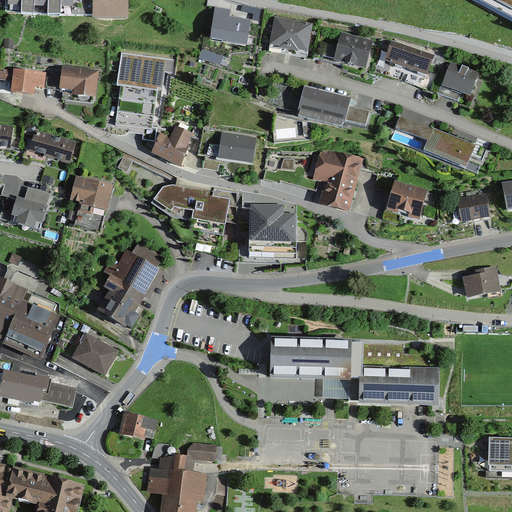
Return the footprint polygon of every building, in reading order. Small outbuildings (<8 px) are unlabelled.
[(71,0),(9,0),(10,7),(71,9),(71,0)] [(93,0),(93,20),(128,21),(128,0),(93,0)] [(511,0),(466,0),(511,23),(511,0)] [(231,8),(213,6),(208,40),(247,46),(251,20),(230,17),(231,8)] [(313,25),(274,18),(269,48),(307,55),(313,25)] [(372,42),(340,34),(332,65),(364,73),(372,42)] [(435,55),(394,40),(385,64),(427,79),(435,55)] [(203,50),(201,60),(222,65),(225,54),(203,50)] [(174,60),(121,53),(117,88),(120,88),(115,127),(152,131),(157,91),(162,91),(165,72),(172,73),(174,60)] [(479,74),(453,64),(445,86),(471,96),(479,74)] [(47,74),(13,70),(10,95),(34,98),(35,91),(45,92),(47,74)] [(98,74),(61,70),(59,92),(74,93),(73,101),(95,103),(98,74)] [(352,99),(305,87),(297,116),(344,128),(352,99)] [(433,131),(400,118),(395,131),(428,143),(423,154),(466,171),(476,146),(434,130),(433,131)] [(14,128),(0,125),(0,149),(11,151),(14,128)] [(161,134),(151,156),(181,169),(189,151),(187,150),(194,136),(175,128),(170,139),(161,134)] [(77,144),(36,131),(29,153),(70,166),(77,144)] [(255,138),(221,134),(218,160),(235,162),(252,164),(255,138)] [(329,153),(321,151),(314,183),(325,185),(320,205),(350,213),(354,197),(362,161),(329,153)] [(124,157),(121,170),(152,203),(181,243),(187,253),(219,259),(229,200),(204,192),(173,184),(124,157)] [(114,188),(77,178),(69,205),(107,215),(114,188)] [(429,191),(396,181),(392,195),(385,215),(418,225),(429,191)] [(511,182),(501,185),(507,213),(511,212),(511,182)] [(50,196),(28,189),(24,200),(18,199),(11,223),(40,231),(50,196)] [(486,195),(459,200),(462,224),(490,220),(488,204),(486,195)] [(282,208),(252,207),(252,244),(295,244),(295,217),(282,216),(282,208)] [(132,255),(126,251),(117,266),(110,262),(103,273),(111,278),(103,290),(109,293),(96,314),(125,331),(127,329),(131,332),(140,318),(136,316),(145,301),(148,302),(165,274),(158,270),(165,259),(139,243),(132,255)] [(475,277),(463,279),(468,305),(502,299),(496,268),(474,272),(475,274),(475,277)] [(29,286),(0,276),(0,340),(44,354),(58,311),(25,300),(29,286)] [(119,353),(86,335),(72,360),(105,378),(119,353)] [(270,343),(269,384),(349,385),(349,402),(358,403),(358,407),(439,408),(439,368),(430,368),(430,354),(403,354),(404,344),(270,343)] [(36,380),(3,373),(0,390),(0,401),(34,408),(34,406),(40,407),(41,403),(73,410),(77,390),(51,384),(51,380),(37,377),(36,380)] [(158,423),(124,415),(119,436),(145,442),(145,440),(153,442),(158,423)] [(511,440),(489,440),(488,469),(511,469),(511,440)] [(159,468),(150,466),(147,492),(164,493),(161,511),(197,511),(198,500),(205,501),(208,472),(193,470),(195,458),(218,461),(220,444),(189,441),(187,454),(174,452),(176,443),(155,441),(153,456),(160,457),(159,468)] [(16,470),(0,466),(0,511),(9,511),(12,501),(35,507),(33,511),(78,511),(85,488),(52,480),(16,470)]
